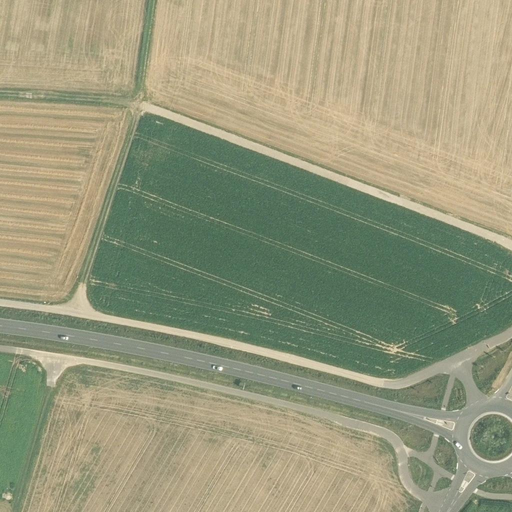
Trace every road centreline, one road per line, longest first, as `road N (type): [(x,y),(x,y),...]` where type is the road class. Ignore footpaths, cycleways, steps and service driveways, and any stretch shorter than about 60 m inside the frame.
road 1 (track): [(0,97),(143,106),(511,247)]
road 2 (track): [(511,334),(401,384),(0,303)]
road 3 (track): [(449,507),(412,491),(399,450),(381,435),(230,393),(0,348)]
road 4 (secondary): [(460,429),(197,361),(0,326)]
road 5 (track): [(75,313),(143,106),(154,0)]
road 6 (track): [(14,511),(63,359)]
